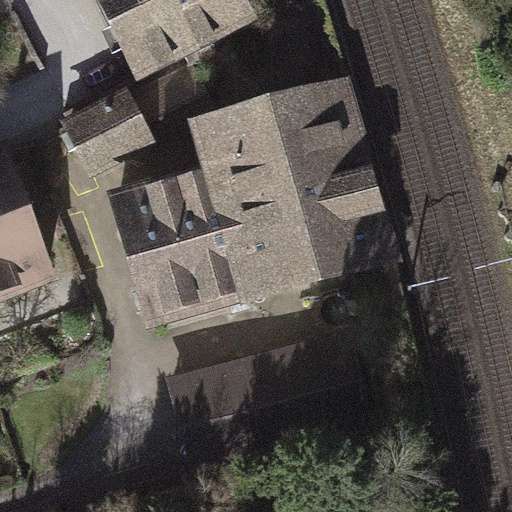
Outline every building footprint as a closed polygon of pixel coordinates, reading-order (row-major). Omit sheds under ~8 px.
[(83,0),(138,92),(249,27),(233,0),(83,0)] [(341,92),(186,138),(200,185),(106,213),(144,341),(237,314),(243,333),(399,287),(341,92)] [(128,102),(62,139),(89,187),(155,150),(128,102)] [(5,160),(0,161),(0,313),(55,293),(5,160)] [(155,381),(187,489),(370,436),(338,328),(155,381)]
